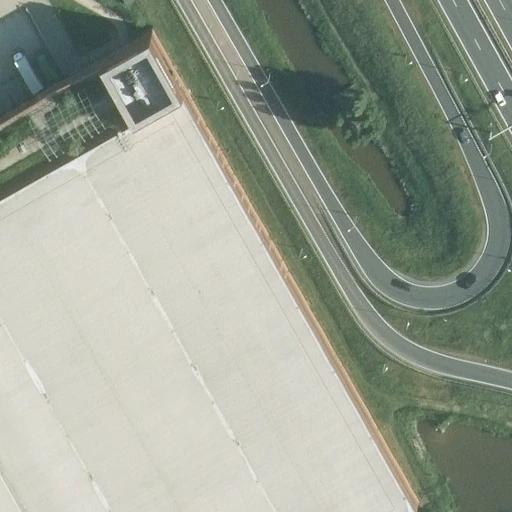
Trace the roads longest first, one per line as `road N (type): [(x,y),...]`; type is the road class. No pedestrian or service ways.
road 1 (trunk): [(392,0),(477,166),(498,225),(481,275),(430,297),(391,288),(371,268),(214,0)]
road 2 (trunk): [(182,0),(371,324),(421,360),(511,382)]
road 3 (trunk): [(452,0),(511,107)]
